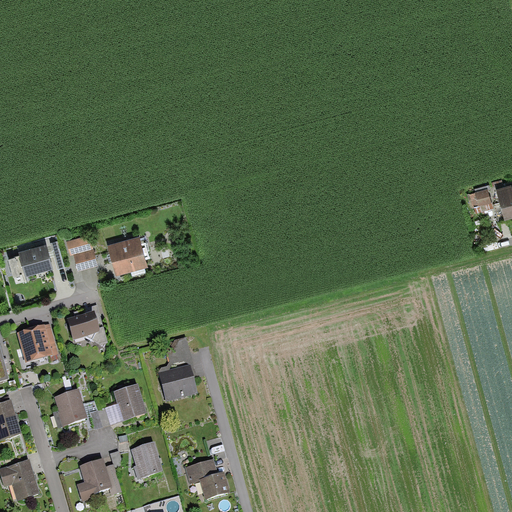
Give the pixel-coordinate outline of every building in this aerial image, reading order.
[(511,187),(511,185),(496,190),(505,221),(511,218),(511,187)] [(491,203),(488,189),(470,194),(474,208),(475,208),(491,203)] [(493,208),(491,203),(475,208),(476,214),(493,208)] [(89,235),(66,241),(70,256),(73,255),(76,264),(96,258),(89,235)] [(139,237),(108,245),(116,276),(148,268),(139,237)] [(58,241),(51,243),(58,270),(65,268),(58,241)] [(46,245),(18,252),(25,277),(53,269),(46,245)] [(98,266),(96,258),(76,264),(78,272),(98,266)] [(94,310),(67,318),(74,339),(101,331),(94,310)] [(17,332),(26,362),(53,355),(53,356),(58,354),(50,324),(45,325),(17,332)] [(0,344),(0,381),(9,379),(0,344)] [(190,364),(159,373),(166,402),(198,393),(190,364)] [(138,384),(114,391),(117,404),(119,403),(124,420),(147,413),(138,384)] [(79,389),(54,397),(63,426),(88,418),(79,389)] [(0,440),(22,434),(11,400),(0,403),(0,440)] [(111,425),(124,420),(119,403),(117,404),(105,408),(111,425)] [(127,434),(119,436),(120,443),(129,441),(127,434)] [(154,442),(131,449),(136,466),(134,466),(138,479),(164,471),(154,442)] [(123,465),(119,451),(110,453),(113,464),(114,468),(123,465)] [(103,458),(80,466),(85,482),(77,484),(83,502),(96,498),(95,493),(109,488),(111,495),(121,492),(114,468),(113,464),(106,467),(103,458)] [(40,494),(29,459),(0,468),(0,473),(4,487),(12,485),(17,501),(40,494)] [(200,479),(218,474),(214,459),(185,468),(190,484),(200,482),(200,479)] [(230,493),(224,472),(218,474),(200,479),(200,482),(206,500),(230,493)]
